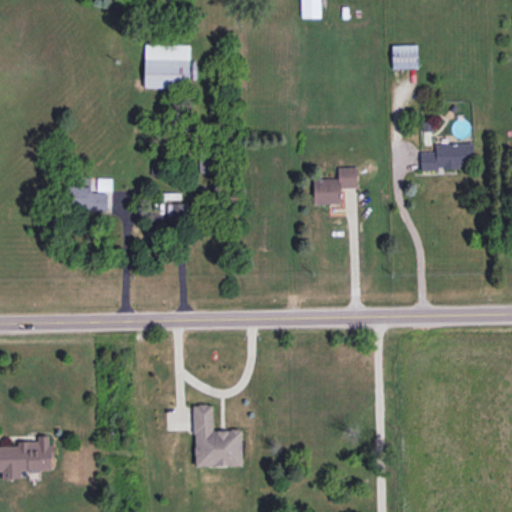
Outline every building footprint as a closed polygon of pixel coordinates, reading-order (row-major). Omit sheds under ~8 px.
[(190,44),(145,43),(144,86),(189,87),(190,44)] [(341,203),(341,187),(358,187),(357,166),(337,166),(337,178),(313,179),(313,203),(341,203)] [(172,209),(172,219),(183,218),(182,203),(171,203),(171,209),(172,209)] [(193,404),(194,439),(213,438),(212,404),(193,404)] [(0,445),(0,470),(1,470),(2,478),(21,477),(21,470),(54,469),(53,444),(49,444),(49,434),(37,434),(37,440),(18,440),(18,445),(0,445)]
